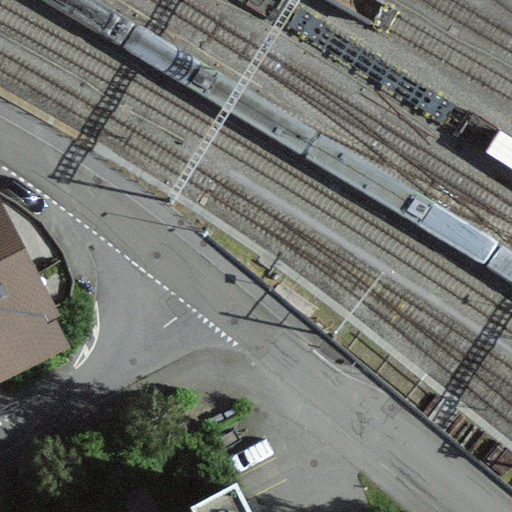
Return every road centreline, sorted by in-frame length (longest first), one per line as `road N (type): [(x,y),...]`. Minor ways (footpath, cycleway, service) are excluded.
road 1 (residential): [(188,272),(486,511)]
road 2 (residential): [(188,272),(152,327),(78,382),(0,423)]
road 3 (residential): [(0,140),(188,272)]
